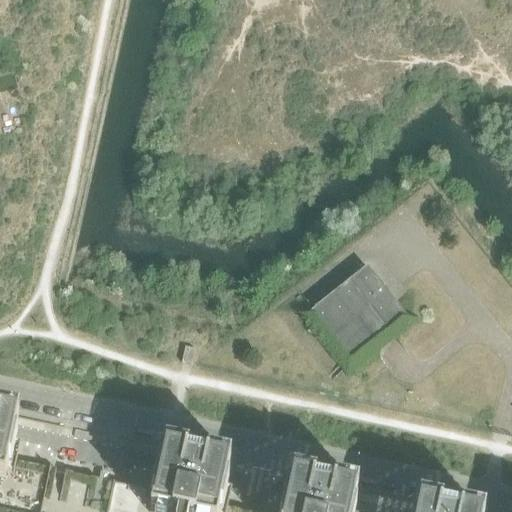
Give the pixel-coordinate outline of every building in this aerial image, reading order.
[(409,321),(395,304),(367,269),(308,316),(349,368),(409,321)] [(196,351),(185,349),(181,365),(192,367),(196,351)] [(0,511),(36,511),(42,476),(45,470),(16,464),(21,442),(13,441),(19,413),(0,408),(0,511)] [(184,511),(195,458),(187,456),(188,450),(165,445),(159,472),(151,471),(147,493),(149,493),(148,499),(118,492),(113,511),(184,511)] [(239,511),(227,509),(232,488),(224,487),(230,459),(207,454),(206,460),(195,458),(184,511),(239,511)] [(243,476),(244,468),(237,467),(235,474),(243,476)] [(113,511),(118,492),(148,499),(149,493),(147,493),(114,486),(115,484),(107,482),(107,484),(98,482),(98,480),(91,479),(90,481),(90,480),(72,476),(72,475),(49,470),(48,471),(45,470),(42,476),(36,511),(113,511)] [(317,511),(323,485),(314,484),(315,478),(292,473),(285,507),(284,507),(284,508),(278,506),(277,511),(317,511)] [(282,484),(283,477),(276,475),(274,483),(282,484)] [(384,511),(387,499),(356,493),(358,487),(334,482),(333,488),(323,485),(317,511),(384,511)] [(445,511),(441,511),(442,505),(419,500),(417,506),(387,499),(384,511),(445,511)]
